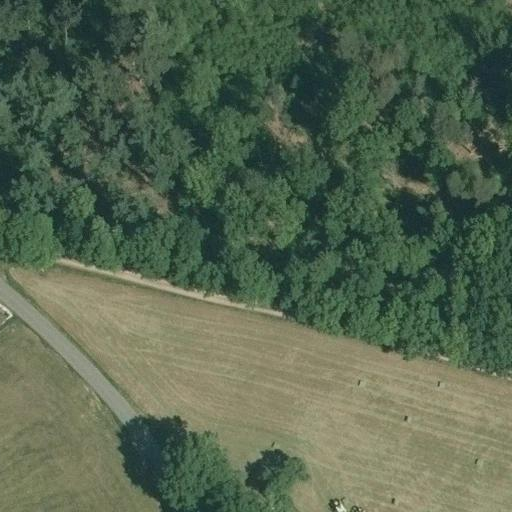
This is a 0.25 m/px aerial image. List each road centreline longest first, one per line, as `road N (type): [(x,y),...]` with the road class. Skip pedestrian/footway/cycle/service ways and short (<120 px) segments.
road 1 (track): [(511,376),(280,311),(0,249)]
road 2 (unclassified): [(186,511),(119,405),(0,288)]
